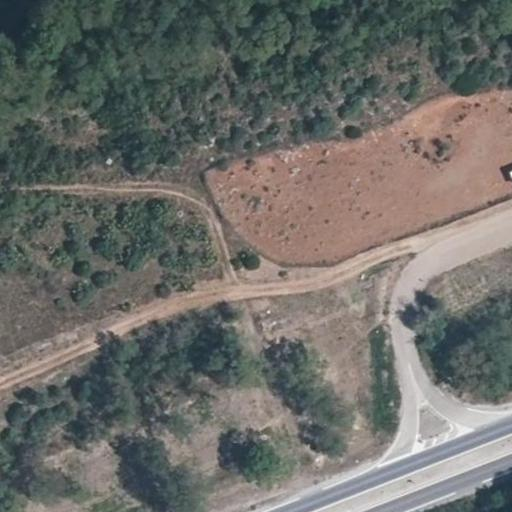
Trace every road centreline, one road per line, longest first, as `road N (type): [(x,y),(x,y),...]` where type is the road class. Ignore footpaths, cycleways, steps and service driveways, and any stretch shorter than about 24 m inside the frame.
road 1 (track): [(316,504),(212,214),(196,195),(161,187),(0,190)]
road 2 (residential): [(511,224),(453,249),(411,279),(401,304),(405,355)]
road 3 (residential): [(511,424),(469,418),(435,396),(405,355)]
road 4 (primary): [(511,430),(398,472)]
